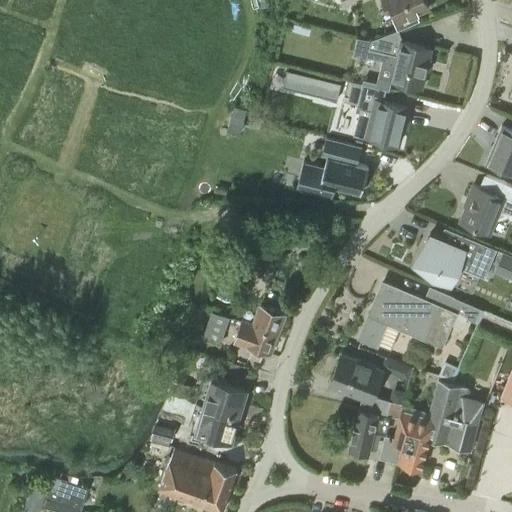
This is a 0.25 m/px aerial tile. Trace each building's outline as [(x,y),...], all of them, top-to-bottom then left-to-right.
[(389,8),(392,7),(397,18),(393,20),(398,30),(419,20),(416,11),(429,5),(426,0),(384,0),(388,9),(389,8)] [(371,40),(369,48),(384,52),(378,77),(422,88),(432,49),(403,42),(399,31),(371,40)] [(360,37),(358,45),(369,48),(371,40),(360,37)] [(362,83),(348,80),(343,100),(357,104),(362,83)] [(372,80),(371,85),(385,89),(389,90),(390,84),(372,80)] [(356,107),(360,108),(354,133),(398,144),(408,107),(382,100),(385,89),(371,85),(370,85),(362,83),(357,104),(356,107)] [(235,105),(229,130),(242,134),(248,108),(235,105)] [(511,130),(502,126),(487,162),(511,172),(511,130)] [(303,160),(296,187),(332,197),(334,186),(361,194),(368,166),(347,161),(348,155),(358,158),(362,146),(326,137),(322,154),(327,156),(324,166),(303,160)] [(511,186),(509,185),(504,198),(473,185),(467,200),(469,201),(460,221),(489,233),(496,218),(507,214),(511,216),(511,186)] [(484,277),(496,249),(445,227),(441,238),(430,234),(419,260),(437,268),(434,277),(450,284),(458,265),(484,277)] [(495,272),(511,278),(511,256),(503,253),(495,272)] [(228,263),(217,295),(235,301),(246,269),(228,263)] [(483,310),(454,298),(429,287),(424,300),(384,282),(360,338),(377,345),(387,322),(442,345),(451,323),(462,328),(467,316),(478,321),(483,310)] [(260,305),(253,324),(252,325),(278,335),(285,314),(260,305)] [(220,343),(230,315),(211,309),(202,337),(220,343)] [(234,340),(241,317),(231,313),(224,337),(234,340)] [(252,325),(253,324),(242,321),(235,341),(252,347),(249,355),(261,360),(264,352),(271,354),(278,335),(252,325)] [(386,415),(389,401),(373,395),(383,370),(342,354),(330,384),(363,397),(359,408),(386,415)] [(392,371),(396,361),(384,356),(380,366),(392,371)] [(444,360),(438,375),(453,380),(459,366),(444,360)] [(403,444),(398,461),(422,467),(431,437),(445,441),(450,442),(471,448),(479,419),(473,417),(476,407),(456,402),(458,397),(463,399),(466,385),(438,377),(428,415),(401,408),(394,436),(395,437),(394,442),(403,444)] [(212,378),(205,404),(224,410),(239,414),(246,388),(212,378)] [(167,394),(187,400),(191,387),(172,381),(167,394)] [(386,415),(389,415),(399,417),(401,408),(402,405),(389,401),(386,415)] [(224,410),(205,404),(197,429),(231,440),(239,414),(224,410)] [(386,415),(359,408),(350,448),(369,453),(371,444),(377,445),(381,430),(386,431),(389,415),(386,415)] [(169,445),(173,429),(155,423),(150,440),(169,445)] [(394,442),(395,437),(394,436),(386,435),(380,458),(398,462),(398,461),(403,444),(394,442)] [(222,511),(237,469),(175,447),(160,488),(222,511)] [(67,476),(65,481),(53,477),(42,507),(59,511),(76,511),(77,509),(80,510),(87,489),(73,484),(75,479),(67,476)] [(33,511),(39,511),(47,490),(30,485),(22,508),(33,511)] [(19,486),(15,495),(21,498),(25,488),(19,486)]
